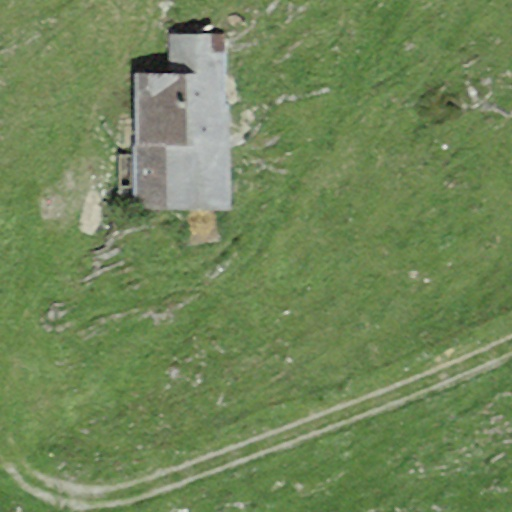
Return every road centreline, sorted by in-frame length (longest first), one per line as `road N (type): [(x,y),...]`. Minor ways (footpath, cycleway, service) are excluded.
road 1 (track): [(511,347),(181,477),(63,503),(0,435)]
road 2 (track): [(0,394),(22,297),(84,127)]
